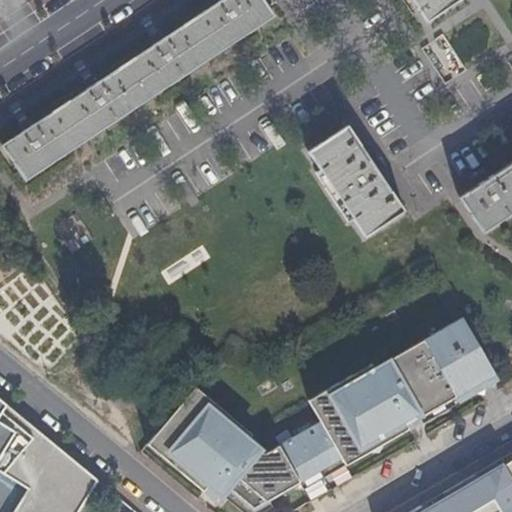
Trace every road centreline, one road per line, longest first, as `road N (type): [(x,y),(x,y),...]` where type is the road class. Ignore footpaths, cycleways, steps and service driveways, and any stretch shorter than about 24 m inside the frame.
road 1 (residential): [(511,101),(428,156),(330,0)]
road 2 (residential): [(0,361),(183,511)]
road 3 (residential): [(361,511),(511,422)]
road 4 (residential): [(0,75),(114,0)]
